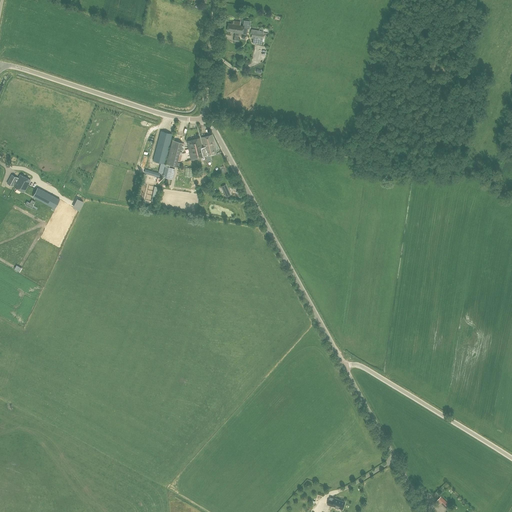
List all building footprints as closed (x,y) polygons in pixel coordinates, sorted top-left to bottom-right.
[(246,28),(247,28),(249,28),(250,21),(244,20),(243,25),(236,24),(236,25),(234,25),(233,27),(234,28),(234,32),(235,32),(235,33),(245,34),(247,34),(247,30),(246,28)] [(253,38),(253,42),(262,43),(263,33),(257,32),(257,30),(251,29),(250,34),(252,34),(251,38),(253,38)] [(161,131),(153,160),(164,163),(172,134),(161,131)] [(205,150),(204,150),(204,151),(205,151),(206,156),(217,153),(212,135),(201,137),(205,150)] [(204,151),(204,150),(203,150),(200,138),(187,141),(192,160),(206,156),(205,151),(204,151)] [(172,140),(166,164),(176,167),(182,143),(172,140)] [(173,179),(175,169),(165,167),(163,177),(173,179)] [(18,178),(12,175),(7,183),(13,186),(15,181),(16,182),(14,187),(24,192),(30,180),(20,175),(18,178)] [(26,199),(2,188),(0,191),(0,192),(24,204),(26,199)] [(33,197),(56,209),(61,200),(38,188),(33,197)] [(25,205),(31,208),(35,202),(31,200),(30,203),(27,201),(25,205)] [(451,507),(441,496),(437,500),(448,510),(451,507)] [(333,505),(343,509),(345,502),(335,498),(334,501),(330,499),(328,504),(333,506),(333,505)]
